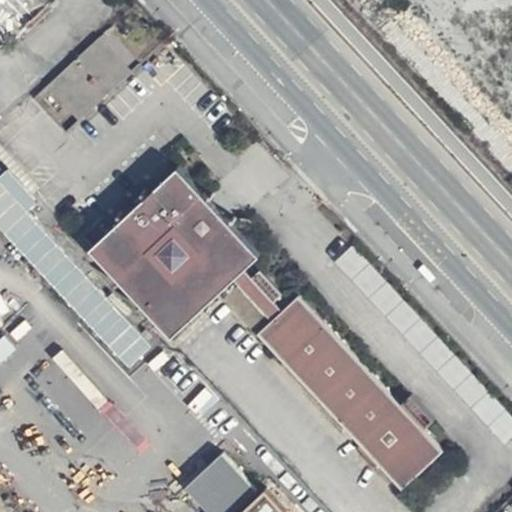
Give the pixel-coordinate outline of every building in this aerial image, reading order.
[(0,0),(0,37),(6,44),(50,6),(49,0),(0,0)] [(83,118),(143,59),(109,25),(50,83),(83,118)] [(262,256),(180,165),(91,246),(173,337),(236,282),(271,320),(261,332),(406,488),(445,452),(427,428),(435,419),(413,394),(402,404),(303,296),(284,311),(276,300),(281,292),(262,271),(255,278),(248,270),(262,256)] [(29,191),(11,173),(0,181),(0,226),(134,371),(161,351),(29,191)] [(341,259),(355,272),(367,284),(373,278),(362,267),(371,258),(356,244),(341,259)] [(511,414),(457,353),(442,367),(470,398),(507,438),(511,433),(511,414)] [(289,511),(269,488),(263,493),(224,453),(187,487),(211,511),(289,511)]
